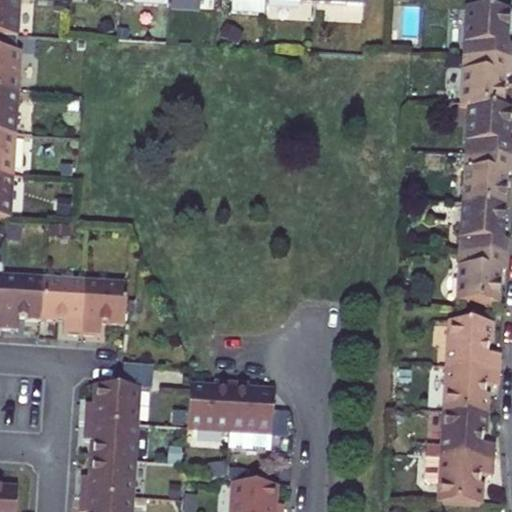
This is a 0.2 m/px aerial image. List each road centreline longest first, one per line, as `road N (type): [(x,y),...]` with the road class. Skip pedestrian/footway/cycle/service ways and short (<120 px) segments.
road 1 (residential): [(319,360),(310,511)]
road 2 (residential): [(0,360),(61,364),(56,446)]
